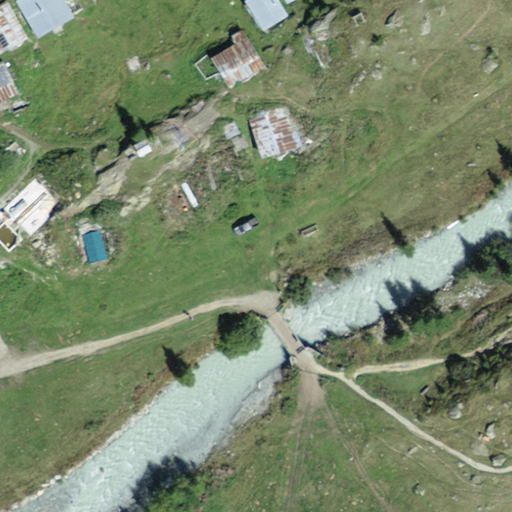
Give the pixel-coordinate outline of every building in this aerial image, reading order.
[(59,0),(24,0),(21,2),(39,33),(69,16),(59,0)] [(275,0),(249,0),(248,1),(264,27),(285,14),(275,0)] [(7,8),(0,11),(0,49),(23,36),(7,8)] [(240,45),(214,59),(230,86),(263,68),(243,32),(236,36),(240,45)] [(3,66),(0,67),(0,97),(14,92),(3,66)] [(287,108),(252,119),(263,155),(298,144),(287,108)] [(35,183),(10,208),(29,227),(54,202),(35,183)] [(104,228),(85,231),(91,264),(110,260),(104,228)]
